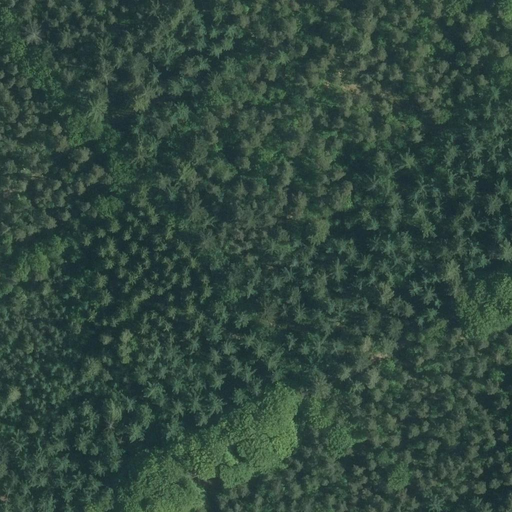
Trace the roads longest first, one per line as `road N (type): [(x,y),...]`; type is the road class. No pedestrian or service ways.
road 1 (track): [(89,511),(307,386)]
road 2 (track): [(307,386),(511,281)]
